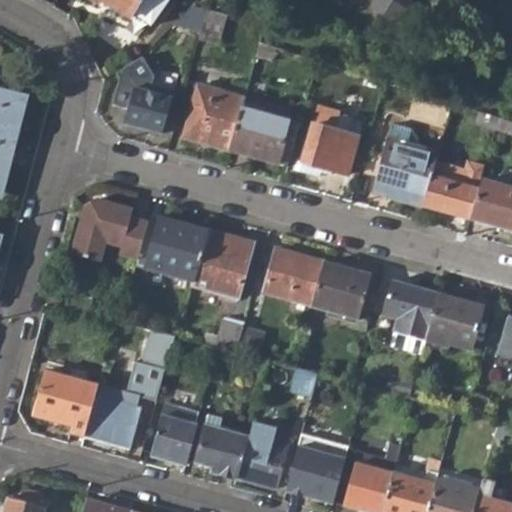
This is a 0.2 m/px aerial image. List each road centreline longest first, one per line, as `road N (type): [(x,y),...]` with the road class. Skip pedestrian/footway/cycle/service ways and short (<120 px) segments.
road 1 (residential): [(62,148),(511,272)]
road 2 (residential): [(248,511),(0,444)]
road 3 (residential): [(62,148),(0,386)]
road 4 (residential): [(10,12),(67,55),(76,97),(62,148)]
